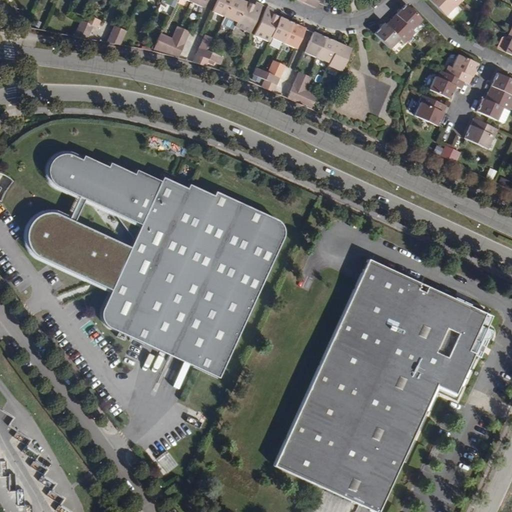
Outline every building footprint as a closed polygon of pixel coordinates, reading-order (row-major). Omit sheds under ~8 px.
[(215,0),(210,11),(223,17),(230,0),(215,0)] [(230,0),(223,17),(235,23),(244,2),(239,0),(230,0)] [(459,1),(458,0),(426,0),(443,16),(444,16),(447,18),(451,18),(456,13),(456,9),(454,7),(459,1)] [(244,2),(235,23),(233,26),(248,33),(260,5),(254,2),(252,6),(249,4),(244,2)] [(389,20),(407,38),(413,32),(410,29),(420,20),(404,4),(395,13),(389,20)] [(267,42),(269,37),(278,17),(273,15),(270,13),(272,10),(265,7),(252,35),(267,42)] [(83,22),(91,26),(95,28),(98,20),(87,15),(83,22)] [(285,20),(278,17),(269,37),(282,43),(290,23),(285,20)] [(88,33),(91,26),(83,22),(75,18),(71,25),(88,33)] [(402,44),(407,38),(389,20),(383,25),(382,24),(376,30),(372,34),(388,49),(397,39),(402,44)] [(303,28),(290,23),(282,43),(294,49),(300,35),(303,28)] [(88,33),(71,25),(67,35),(85,39),(88,33)] [(109,32),(121,38),(124,30),(112,25),(109,32)] [(170,38),(182,43),(187,32),(175,26),(170,38)] [(511,32),(508,31),(505,38),(509,40),(503,52),(511,56),(511,32)] [(118,44),(121,38),(109,32),(105,42),(118,44)] [(315,58),(324,38),(311,32),(308,39),(302,52),(315,58)] [(179,51),(182,43),(170,38),(159,33),(155,40),(179,51)] [(198,47),(210,52),(215,40),(203,35),(198,47)] [(495,49),(503,52),(509,40),(505,38),(503,37),(500,38),(495,49)] [(324,38),(315,58),(327,63),(336,43),(329,40),(324,38)] [(179,51),(155,40),(150,51),(176,57),(179,51)] [(336,43),(327,63),(326,66),(339,72),(349,49),(343,46),(336,43)] [(221,57),(210,52),(198,47),(195,54),(218,65),(221,57)] [(216,69),(218,65),(195,54),(191,62),(216,69)] [(443,72),(462,82),(467,83),(476,64),(456,55),(450,67),(447,65),(443,72)] [(271,60),(265,72),(278,78),(283,66),(271,60)] [(278,78),(265,72),(254,66),(251,74),(275,85),(278,78)] [(462,82),(443,72),(439,70),(435,78),(433,77),(428,90),(448,99),(454,86),(459,89),(462,82)] [(291,84),(303,89),(309,77),(297,72),(291,84)] [(486,93),(510,104),(511,98),(511,95),(510,95),(511,90),(511,80),(495,73),(491,82),(486,93)] [(275,85),(251,74),(247,81),(272,91),(275,85)] [(291,84),(288,91),(312,102),(315,95),(303,89),(291,84)] [(312,102),(288,91),(285,97),(309,108),(312,102)] [(507,111),(510,104),(486,93),(483,99),(481,98),(475,111),(494,121),(501,108),(507,111)] [(444,106),(421,95),(417,102),(419,103),(413,116),(435,126),(444,106)] [(495,129),(472,118),(462,138),(484,149),(490,137),(492,137),(495,129)] [(457,151),(444,145),(439,156),(452,162),(457,151)] [(105,325),(108,327),(145,345),(148,339),(198,362),(195,368),(218,378),(283,235),(284,230),(282,224),(278,221),(215,192),(213,195),(188,184),(186,188),(162,177),(160,181),(135,170),(133,174),(109,163),(107,167),(82,155),(81,160),(67,154),(62,154),(56,156),(50,161),(48,166),(47,174),(49,180),(54,185),(78,196),(84,199),(113,212),(117,218),(119,217),(132,236),(129,237),(132,242),(129,249),(109,292),(101,310),(100,314),(101,318),(102,322),(105,325)] [(485,177),(492,180),(496,170),(489,167),(485,177)] [(73,224),(84,199),(78,196),(67,221),(73,224)] [(102,264),(112,242),(73,224),(67,221),(54,216),(47,214),(40,215),(34,218),(29,222),(25,229),(23,235),(23,242),(26,249),(30,255),(35,259),(85,281),(102,264)] [(119,217),(117,218),(129,237),(132,236),(119,217)] [(109,292),(129,249),(112,242),(102,264),(85,281),(109,292)] [(453,299),(366,259),(272,467),(371,511),(378,511),(434,388),(454,397),(460,386),(461,387),(468,370),(467,370),(474,354),(476,350),(480,352),(483,346),(479,344),(481,339),(484,340),(486,340),(487,340),(489,339),(489,338),(491,336),(491,333),(490,331),(489,330),(480,325),(485,314),(470,306),(470,305),(454,298),(453,299)] [(480,357),(489,338),(489,339),(487,340),(486,340),(484,340),(481,339),(479,344),(483,346),(480,352),(476,350),(474,354),(480,357)] [(148,339),(145,345),(195,368),(198,362),(148,339)] [(427,458),(439,463),(444,449),(432,445),(427,458)] [(166,451),(155,460),(165,474),(177,465),(166,451)] [(180,492),(175,484),(163,492),(169,500),(180,492)]
